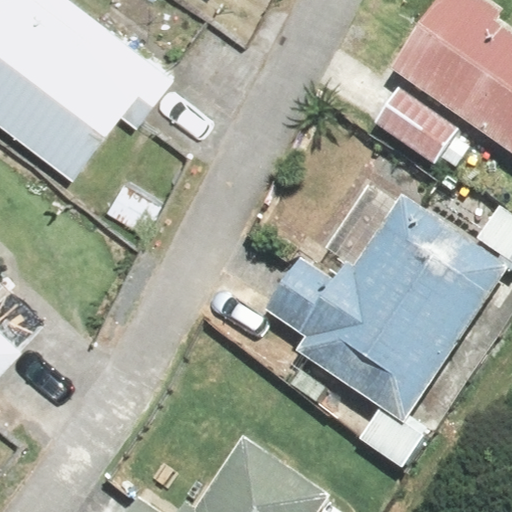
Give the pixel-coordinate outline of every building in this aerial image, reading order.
[(79,0),(0,0),(0,125),(76,185),(167,69),(79,0)] [(511,24),(478,0),(438,0),(387,70),(511,161),(511,24)] [(312,250),(258,321),(405,432),(511,291),(511,274),(406,195),(345,275),(312,250)] [(0,375),(27,349),(0,322),(0,261),(6,255),(0,248),(0,375)] [(172,511),(151,496),(137,511),(341,511),(249,442),(195,511),(172,511)]
